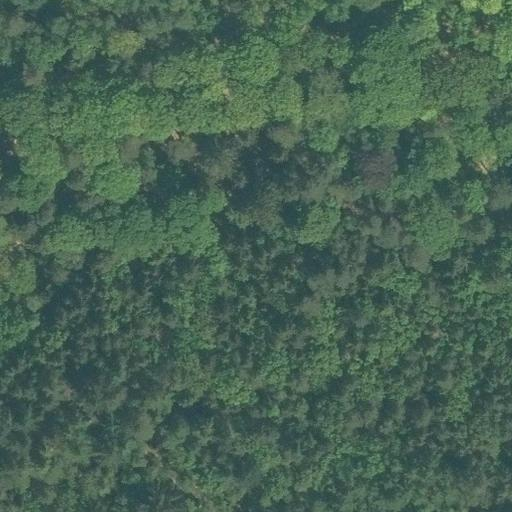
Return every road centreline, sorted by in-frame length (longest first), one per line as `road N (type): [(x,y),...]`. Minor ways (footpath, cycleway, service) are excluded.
road 1 (track): [(386,55),(0,93)]
road 2 (track): [(511,42),(386,55)]
